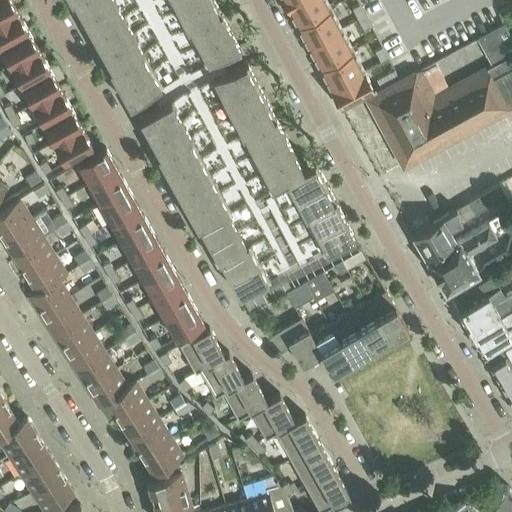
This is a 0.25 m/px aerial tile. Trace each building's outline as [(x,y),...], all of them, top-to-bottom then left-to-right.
[(0,0),(0,17),(16,9),(11,0),(0,0)] [(114,0),(70,0),(99,51),(120,40),(133,32),(114,0)] [(171,0),(178,11),(198,0),(171,0)] [(225,18),(215,0),(198,0),(178,11),(205,64),(220,56),(239,46),(229,26),(225,18)] [(326,0),(288,0),(285,2),(290,11),(290,10),(296,21),(297,20),(328,3),(326,0)] [(359,3),(352,7),(357,18),(365,14),(359,3)] [(299,25),(298,25),(308,44),(340,27),(330,8),(299,25)] [(0,43),(27,28),(16,9),(0,17),(0,43)] [(365,14),(357,18),(363,28),(370,24),(365,14)] [(400,79),(367,97),(404,163),(511,102),(511,40),(509,34),(504,22),(477,37),(479,42),(490,62),(449,84),(436,61),(419,70),(419,69),(402,78),(400,79)] [(340,27),(308,44),(318,63),(319,62),(351,46),(340,27)] [(38,47),(27,28),(0,43),(0,46),(9,64),(38,47)] [(133,32),(120,40),(99,51),(129,104),(150,92),(163,85),(133,32)] [(382,46),(374,49),(380,60),(387,56),(382,46)] [(49,67),(38,47),(9,64),(20,83),(49,67)] [(322,67),(321,67),(330,85),(363,68),(353,50),(322,67)] [(247,60),(228,70),(213,78),(241,133),(248,129),(249,128),(257,124),(275,115),(261,88),(257,81),(247,61),(247,60)] [(60,86),(49,67),(20,83),(31,102),(60,86)] [(330,85),(330,86),(341,106),(365,92),(373,88),(363,68),(330,85)] [(394,68),(387,72),(392,83),(400,79),(394,68)] [(71,106),(60,86),(31,102),(42,122),(71,106)] [(200,151),(170,99),(158,106),(137,117),(166,170),(187,158),(200,151)] [(10,102),(3,105),(8,115),(15,111),(10,102)] [(42,122),(53,141),(82,125),(71,106),(42,122)] [(15,111),(8,115),(13,125),(20,121),(15,111)] [(303,169),(302,167),(289,142),(285,134),(275,115),(257,124),(249,128),(248,129),(241,133),(269,187),(287,177),(299,171),(303,169)] [(0,134),(1,136),(11,130),(6,123),(0,126),(0,134)] [(93,145),(82,125),(53,141),(64,161),(93,145)] [(31,130),(23,132),(27,143),(35,140),(31,130)] [(87,181),(116,165),(105,146),(77,162),(87,181)] [(195,222),(198,221),(217,210),(229,203),(200,151),(187,158),(166,170),(195,222)] [(46,158),(39,162),(44,172),(51,167),(46,158)] [(313,161),(302,167),(303,169),(299,171),(287,177),(295,193),(307,187),(325,178),(316,160),(313,161)] [(127,185),(116,165),(87,181),(98,201),(127,185)] [(40,177),(36,169),(25,176),(30,184),(40,177)] [(9,183),(7,184),(0,177),(0,201),(0,202),(15,193),(9,183)] [(316,206),(335,196),(325,178),(307,187),(295,193),(304,212),(310,209),(312,208),(316,206)] [(507,180),(491,187),(495,196),(511,189),(507,180)] [(43,181),(32,188),(37,195),(48,189),(43,181)] [(62,184),(55,188),(60,197),(61,198),(67,193),(62,184)] [(138,204),(127,185),(98,201),(109,220),(138,204)] [(483,192),(413,233),(426,256),(456,239),(449,228),(490,204),(483,192)] [(67,193),(61,198),(66,207),(73,203),(67,193)] [(19,196),(0,208),(0,232),(30,213),(19,196)] [(344,215),(335,196),(316,206),(312,208),(310,209),(304,212),(314,230),(321,227),(326,224),(344,215)] [(233,225),(234,224),(236,224),(227,207),(230,205),(229,203),(217,210),(198,221),(195,222),(206,241),(233,225)] [(149,223),(138,204),(109,220),(120,239),(149,223)] [(66,219),(62,212),(50,219),(55,226),(66,219)] [(30,213),(0,232),(11,251),(42,231),(30,213)] [(456,239),(426,256),(445,290),(478,270),(466,250),(507,226),(499,213),(456,239)] [(321,227),(314,230),(323,249),(335,243),(354,233),(344,215),(326,224),(321,227)] [(51,239),(71,226),(66,219),(55,226),(46,231),(51,239)] [(85,221),(78,226),(83,234),(84,235),(91,231),(85,221)] [(160,243),(149,223),(120,239),(131,259),(160,243)] [(216,259),(219,257),(238,247),(250,240),(249,238),(245,240),(236,224),(234,224),(233,225),(206,241),(216,259)] [(42,231),(11,251),(23,269),(53,250),(42,231)] [(91,231),(84,235),(90,244),(97,240),(91,231)] [(229,275),(247,264),(259,258),(250,240),(238,247),(219,257),(229,275)] [(170,262),(160,243),(131,259),(142,278),(170,262)] [(361,246),(341,258),(346,267),(356,261),(366,255),(361,246)] [(78,263),(89,256),(84,249),(73,256),(78,263)] [(53,250),(23,269),(34,287),(61,275),(67,272),(53,250)] [(83,270),(94,263),(89,256),(78,263),(83,270)] [(259,258),(247,264),(229,275),(239,292),(257,282),(269,275),(259,258)] [(341,258),(332,263),(337,272),(346,267),(341,258)] [(108,259),(101,263),(107,272),(114,268),(108,259)] [(181,282),(170,262),(142,278),(153,298),(181,282)] [(114,268),(107,272),(113,282),(120,277),(114,268)] [(323,268),(302,280),(308,291),(330,279),(329,277),(323,268)] [(61,275),(34,287),(35,289),(27,294),(38,311),(71,290),(61,275)] [(163,317),(192,301),(181,282),(153,298),(163,317)] [(100,300),(112,292),(107,285),(96,292),(100,300)] [(297,294),(292,285),(283,290),(288,299),(297,294)] [(487,292),(457,310),(466,325),(469,330),(499,312),(511,304),(511,290),(504,295),(502,296),(496,287),(487,292)] [(264,288),(244,299),(243,299),(247,307),(268,296),(264,288)] [(385,288),(366,299),(388,337),(407,326),(385,288)] [(71,290),(38,311),(50,330),(83,309),(71,290)] [(105,307),(116,300),(112,292),(100,300),(105,307)] [(132,296),(125,301),(131,310),(137,305),(132,296)] [(247,307),(256,318),(257,317),(275,307),(269,298),(268,296),(247,307)] [(369,348),(388,337),(366,299),(347,310),(369,348)] [(203,320),(192,301),(163,317),(174,337),(203,320)] [(137,305),(131,310),(136,319),(143,315),(138,306),(137,305)] [(499,312),(469,330),(471,333),(474,339),(475,338),(483,352),(511,334),(511,308),(501,315),(499,312)] [(83,309),(50,330),(62,348),(95,328),(83,309)] [(350,359),(369,348),(347,310),(328,322),(350,359)] [(301,315),(299,316),(320,353),(331,371),(350,359),(328,322),(311,332),(301,315)] [(320,353),(299,316),(270,333),(269,333),(281,349),(290,344),(302,364),(320,353)] [(135,329),(130,321),(119,329),(123,336),(135,329)] [(179,342),(194,369),(224,352),(209,325),(179,342)] [(95,328),(62,348),(74,367),(107,347),(95,328)] [(128,343),(140,336),(135,329),(123,336),(128,343)] [(155,334),(148,338),(154,348),(161,343),(155,334)] [(511,338),(485,355),(511,400),(511,338)] [(107,347),(74,367),(86,386),(119,366),(107,347)] [(166,349),(159,353),(164,363),(171,359),(166,349)] [(228,350),(224,352),(194,369),(195,371),(199,368),(213,393),(243,376),(228,350)] [(148,371),(158,365),(153,358),(143,364),(148,371)] [(163,372),(158,365),(148,371),(153,379),(163,372)] [(130,383),(119,366),(86,386),(98,405),(106,400),(137,380),(136,379),(130,383)] [(236,415),(266,398),(251,372),(243,376),(213,393),(214,395),(223,390),(236,415)] [(184,376),(178,381),(185,390),(191,384),(184,376)] [(106,400),(118,418),(149,399),(137,380),(106,400)] [(250,410),(264,434),(294,418),(279,391),(277,392),(270,396),(266,398),(236,415),(238,417),(250,410)] [(180,392),(169,399),(174,407),(185,400),(180,392)] [(187,398),(185,400),(174,407),(178,414),(193,404),(187,398)] [(206,398),(201,404),(209,412),(214,405),(206,398)] [(118,418),(130,436),(160,417),(149,399),(118,418)] [(0,434),(19,422),(18,420),(7,403),(0,407),(0,434)] [(290,457),(320,440),(304,412),(294,418),(264,434),(265,437),(276,431),(290,457)] [(38,433),(26,415),(18,420),(19,422),(0,434),(0,440),(8,453),(38,433)] [(130,436),(141,455),(172,435),(160,417),(130,436)] [(203,430),(208,437),(218,430),(214,423),(203,430)] [(251,431),(245,437),(252,445),(258,439),(251,431)] [(20,471),(50,452),(38,433),(8,453),(20,471)] [(183,453),(172,435),(141,455),(153,472),(183,453)] [(258,439),(252,445),(259,453),(265,447),(258,439)] [(306,484),(336,468),(320,440),(290,457),(306,484)] [(219,454),(215,442),(207,444),(211,457),(219,454)] [(239,445),(231,448),(235,460),(243,458),(239,445)] [(62,471),(50,452),(20,471),(31,490),(62,471)] [(351,496),(336,468),(306,484),(320,509),(351,496)] [(43,509),(74,489),(62,471),(31,490),(43,509)] [(147,481),(154,503),(188,492),(181,471),(167,475),(147,481)] [(294,511),(293,507),(289,498),(287,495),(280,484),(277,479),(277,477),(275,479),(276,484),(269,487),(270,491),(248,497),(252,511),(294,511)] [(287,480),(280,484),(287,495),(295,490),(287,480)] [(492,511),(511,499),(511,489),(509,485),(502,482),(502,483),(445,507),(447,511),(492,511)] [(193,511),(188,492),(154,503),(156,511),(193,511)] [(228,511),(252,511),(248,497),(226,504),(228,511)] [(511,511),(511,499),(492,511),(511,511)] [(8,501),(3,508),(8,511),(19,511),(21,510),(8,501)] [(82,511),(79,502),(47,511),(82,511)] [(294,511),(306,511),(301,502),(293,507),(294,511)]
